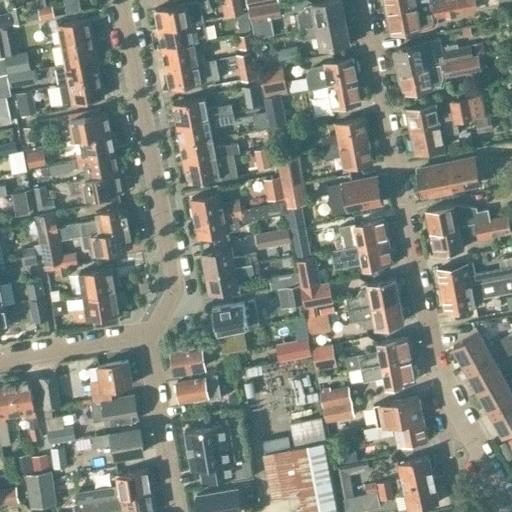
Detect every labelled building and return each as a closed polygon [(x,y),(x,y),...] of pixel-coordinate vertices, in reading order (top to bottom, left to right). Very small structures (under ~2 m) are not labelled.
[(75,0),(65,0),(67,11),(77,9),(75,0)] [(242,7),(241,0),(223,0),(225,10),(242,7)] [(299,18),(301,28),(346,20),(341,0),(328,0),(313,3),(306,5),(301,10),(303,17),(299,18)] [(386,0),(388,11),(443,0),(386,0)] [(475,10),(472,0),(443,0),(388,11),(393,33),(421,27),(421,29),(429,28),(434,26),(437,22),(438,17),(463,12),(475,10)] [(278,1),(249,7),(250,11),(252,21),(253,25),(254,32),(255,37),(267,35),(274,33),(271,17),(281,15),(278,1)] [(188,3),(154,9),(158,28),(196,21),(204,20),(202,12),(195,13),(190,14),(188,3)] [(26,16),(23,4),(9,6),(12,24),(27,22),(27,21),(40,18),(38,10),(33,11),(34,14),(26,16)] [(52,4),(39,6),(41,18),(54,16),(54,14),(52,4)] [(239,29),(232,30),(233,34),(240,33),(240,34),(251,32),(250,26),(248,11),(237,13),(236,13),(239,29)] [(58,24),(61,43),(93,37),(89,18),(58,24)] [(346,20),(301,28),(295,30),(296,35),(302,34),(303,38),(319,35),(321,47),(350,41),(346,20)] [(196,21),(158,28),(162,49),(195,43),(193,32),(198,31),(196,21)] [(19,52),(14,25),(1,27),(5,54),(19,52)] [(255,37),(254,32),(240,34),(244,54),(255,52),(252,38),(255,37)] [(61,43),(65,62),(97,56),(93,37),(61,43)] [(424,43),(396,49),(400,70),(479,55),(483,54),(481,44),(454,49),(453,43),(439,46),(438,40),(424,43)] [(195,43),(162,49),(165,69),(204,62),(202,52),(197,53),(195,43)] [(258,53),(261,66),(276,63),(300,58),(297,45),(258,53)] [(6,56),(5,56),(8,73),(31,69),(27,51),(24,51),(19,52),(6,55),(6,56)] [(255,53),(244,55),(245,57),(249,80),(260,78),(263,78),(261,66),(258,53),(255,53)] [(481,69),(479,55),(400,70),(405,92),(444,84),(446,76),(481,69)] [(5,56),(0,57),(0,75),(4,75),(8,74),(8,73),(5,56)] [(65,62),(55,64),(59,84),(100,76),(97,56),(65,62)] [(312,66),(306,70),(306,80),(308,88),(313,87),(357,79),(353,57),(324,62),(325,64),(312,66)] [(204,63),(203,62),(165,69),(169,89),(212,81),(208,63),(204,63)] [(276,63),(261,66),(263,78),(263,79),(266,96),(288,92),(282,62),(276,63)] [(34,68),(31,69),(8,73),(8,74),(9,74),(11,87),(37,82),(34,68)] [(104,96),(100,76),(69,82),(59,84),(63,104),(104,96)] [(361,101),(357,79),(313,87),(315,98),(331,95),(333,106),(361,101)] [(278,95),(266,98),(271,125),(283,122),(281,112),(278,95)] [(18,98),(17,98),(21,115),(32,113),(29,96),(28,96),(18,98)] [(412,130),(456,121),(480,116),(476,97),(448,102),(450,112),(443,114),(443,117),(439,118),(436,103),(407,109),(412,130)] [(176,124),(232,114),(231,104),(208,109),(206,98),(173,104),(176,124)] [(9,110),(0,112),(0,123),(12,122),(9,110)] [(70,119),(74,139),(111,132),(107,111),(70,119)] [(269,126),(266,111),(256,113),(259,128),(269,126)] [(234,123),(232,114),(176,124),(180,143),(213,137),(211,127),(234,123)] [(324,147),(369,139),(365,117),(336,122),(339,137),(334,138),(334,135),(322,137),(324,147)] [(493,129),(490,117),(476,119),(478,132),(493,129)] [(456,121),(412,130),(416,152),(444,147),(442,133),(446,132),(447,135),(458,133),(456,121)] [(40,139),(37,124),(23,127),(26,141),(40,139)] [(286,151),(282,125),(270,127),(275,153),(286,151)] [(115,151),(111,132),(74,139),(79,138),(81,149),(76,150),(78,159),(115,151)] [(215,147),(213,137),(180,143),(184,164),(217,158),(240,154),(238,144),(228,146),(228,145),(215,147)] [(373,160),(369,139),(324,147),(326,158),(338,155),(337,152),(342,151),(345,166),(373,160)] [(271,166),(267,147),(254,150),(257,169),(271,166)] [(46,161),(44,149),(26,152),(28,164),(46,161)] [(23,150),(8,153),(12,172),(27,170),(23,150)] [(87,176),(118,170),(115,151),(78,159),(49,164),(51,175),(71,171),(71,169),(85,166),(87,176)] [(283,187),(303,183),(298,154),(278,158),(283,187)] [(467,159),(419,169),(424,194),(472,184),(483,182),(478,157),(467,159)] [(217,158),(184,164),(187,182),(187,183),(220,176),(217,158)] [(122,190),(118,170),(87,176),(68,180),(71,194),(84,192),(85,198),(122,190)] [(381,201),(376,176),(330,185),(335,210),(381,201)] [(307,202),(303,183),(283,187),(286,206),(291,227),(300,225),(295,204),(307,202)] [(48,199),(45,185),(34,187),(38,210),(55,207),(53,198),(48,199)] [(284,198),(281,185),(267,187),(269,201),(284,198)] [(26,190),(12,193),(16,215),(16,216),(28,214),(29,211),(26,190)] [(191,199),(194,218),(241,209),(239,200),(222,203),(220,193),(191,199)] [(278,203),(241,209),(194,218),(198,237),(227,232),(227,231),(240,229),(238,219),(243,218),(248,219),(280,213),(278,203)] [(427,209),(432,231),(476,221),(474,212),(458,215),(456,203),(427,209)] [(96,218),(79,221),(81,234),(129,225),(126,207),(95,212),(96,218)] [(57,228),(54,212),(34,215),(40,241),(60,237),(60,240),(65,239),(62,227),(57,228)] [(508,215),(476,221),(478,233),(479,237),(511,231),(508,215)] [(356,222),(339,225),(344,247),(388,239),(387,230),(388,228),(389,228),(387,222),(385,221),(384,217),(356,222)] [(476,221),(432,231),(436,253),(464,247),(461,233),(466,232),(467,235),(478,233),(476,221)] [(129,225),(81,234),(83,247),(88,246),(89,253),(95,252),(133,245),(129,225)] [(314,242),(311,225),(292,229),(295,245),(314,242)] [(289,241),(287,229),(256,235),(258,247),(289,241)] [(344,247),(331,250),(334,267),(363,262),(364,265),(392,260),(392,256),(393,254),(394,254),(392,248),(390,246),(388,239),(344,247)] [(23,248),(24,256),(36,254),(35,246),(23,248)] [(511,246),(493,249),(495,259),(511,255),(511,246)] [(231,248),(201,253),(204,273),(259,262),(257,253),(250,254),(232,257),(231,248)] [(76,252),(43,258),(45,270),(67,266),(78,264),(76,252)] [(36,254),(24,256),(26,264),(38,262),(36,254)] [(302,285),(321,282),(316,256),(297,260),(302,285)] [(259,262),(204,273),(208,292),(238,287),(236,276),(261,272),(259,262)] [(468,263),(439,268),(443,289),(489,280),(487,271),(471,275),(468,263)] [(67,266),(45,270),(46,274),(47,278),(69,274),(67,266)] [(79,272),(84,295),(116,289),(111,266),(79,272)] [(297,271),(268,276),(271,290),(299,285),(297,271)] [(348,308),(400,298),(398,290),(400,287),(399,282),(397,280),(396,276),(368,282),(369,287),(360,289),(356,295),(346,297),(348,308)] [(511,276),(489,280),(443,289),(447,309),(477,304),(484,302),(483,296),(511,290),(511,276)] [(302,285),(300,286),(304,307),(333,301),(329,281),(329,280),(321,282),(302,285)] [(298,287),(286,289),(289,307),(301,305),(298,287)] [(31,290),(32,298),(44,296),(43,288),(31,290)] [(116,289),(84,295),(86,307),(74,309),(77,321),(88,319),(93,318),(118,313),(120,313),(116,289)] [(44,296),(32,298),(34,306),(46,304),(44,296)] [(400,298),(348,308),(351,320),(362,317),(364,328),(376,325),(404,320),(403,316),(405,313),(404,308),(401,305),(400,298)] [(243,302),(211,308),(216,331),(247,325),(260,323),(255,300),(243,302)] [(316,305),(304,308),(306,316),(318,314),(316,305)] [(318,314),(306,316),(309,334),(332,330),(328,312),(318,314)] [(118,313),(93,318),(95,326),(120,322),(118,313)] [(306,316),(294,318),(298,336),(309,334),(306,316)] [(247,349),(244,330),(218,334),(219,341),(172,349),(176,371),(205,366),(204,357),(217,355),(222,353),(247,349)] [(479,331),(453,345),(466,368),(492,354),(479,331)] [(500,349),(511,343),(511,342),(511,332),(495,341),(500,349)] [(358,356),(360,367),(411,357),(410,349),(411,347),(412,347),(411,341),(410,341),(408,339),(407,335),(379,341),(381,352),(358,356)] [(311,353),(308,337),(276,342),(279,359),(301,355),(311,353)] [(337,366),(332,342),(311,346),(316,370),(337,366)] [(511,343),(500,349),(504,357),(511,353),(511,343)] [(504,376),(492,354),(466,368),(478,390),(504,376)] [(411,357),(360,367),(363,381),(386,377),(387,385),(416,379),(415,375),(416,373),(417,373),(416,367),(415,367),(413,365),(411,357)] [(93,400),(121,395),(120,385),(132,383),(128,360),(97,365),(100,379),(90,381),(92,398),(81,400),(81,402),(93,400)] [(44,407),(51,406),(60,405),(54,374),(39,377),(44,407)] [(221,398),(217,374),(177,381),(180,400),(207,395),(208,400),(221,398)] [(504,376),(478,390),(491,413),(511,400),(511,387),(511,388),(504,376)] [(10,382),(15,412),(26,411),(26,416),(29,415),(31,428),(29,428),(31,439),(42,438),(39,426),(38,426),(36,414),(30,379),(10,382)] [(10,382),(0,383),(0,420),(5,420),(4,414),(15,412),(10,382)] [(323,390),(320,390),(323,405),(352,400),(349,385),(331,388),(330,386),(322,387),(323,390)] [(134,393),(121,395),(93,400),(81,402),(82,403),(91,401),(94,421),(106,419),(106,422),(138,417),(134,393)] [(239,394),(226,396),(229,409),(241,407),(239,394)] [(374,403),(379,425),(423,417),(421,408),(423,406),(422,400),(419,399),(419,395),(374,403)] [(352,400),(323,405),(326,420),(355,415),(352,400)] [(511,400),(491,413),(503,435),(511,430),(511,400)] [(53,416),(51,406),(44,407),(48,429),(50,442),(75,437),(73,425),(64,427),(62,414),(53,416)] [(423,417),(379,425),(363,428),(363,429),(366,438),(367,438),(392,433),(391,430),(396,429),(399,444),(427,438),(426,435),(428,432),(427,426),(424,424),(423,417)] [(236,459),(229,420),(186,429),(193,469),(200,468),(202,480),(231,475),(232,480),(254,476),(250,456),(236,459)] [(144,450),(139,426),(91,435),(93,447),(112,444),(114,455),(144,450)] [(0,445),(10,443),(8,431),(0,432),(0,445)] [(339,511),(326,440),(290,447),(263,452),(272,498),(299,493),(302,511),(339,511)] [(511,456),(511,451),(505,440),(497,444),(506,460),(511,456)] [(335,464),(338,464),(357,460),(354,441),(332,445),(335,464)] [(68,466),(65,446),(51,448),(54,468),(68,466)] [(32,472),(29,453),(13,456),(16,474),(32,472)] [(46,454),(31,456),(33,471),(49,469),(46,454)] [(401,476),(397,477),(399,486),(434,478),(428,454),(398,461),(401,476)] [(368,458),(357,460),(338,464),(344,497),(354,495),(350,473),(371,470),(368,458)] [(93,488),(74,492),(74,494),(76,503),(150,490),(146,468),(117,474),(118,484),(93,488)] [(57,503),(52,469),(26,473),(31,507),(57,503)] [(0,486),(15,484),(13,471),(0,472),(0,486)] [(256,488),(254,477),(241,480),(243,491),(256,488)] [(434,478),(399,486),(401,495),(405,494),(408,508),(439,501),(434,478)] [(376,480),(367,482),(369,492),(393,487),(391,479),(376,482),(376,480)] [(234,488),(196,494),(199,511),(237,511),(241,511),(237,487),(234,488)] [(369,492),(366,493),(368,502),(380,499),(395,496),(393,487),(369,492)] [(76,503),(74,503),(75,511),(83,511),(121,505),(122,511),(145,511),(154,511),(150,490),(76,503)]
